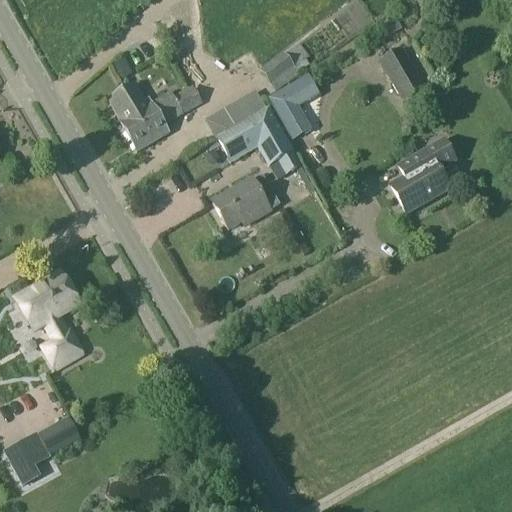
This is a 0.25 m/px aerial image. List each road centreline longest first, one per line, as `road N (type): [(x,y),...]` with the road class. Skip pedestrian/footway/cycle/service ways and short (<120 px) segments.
road 1 (tertiary): [(286,511),(0,15)]
road 2 (track): [(311,511),(511,398)]
